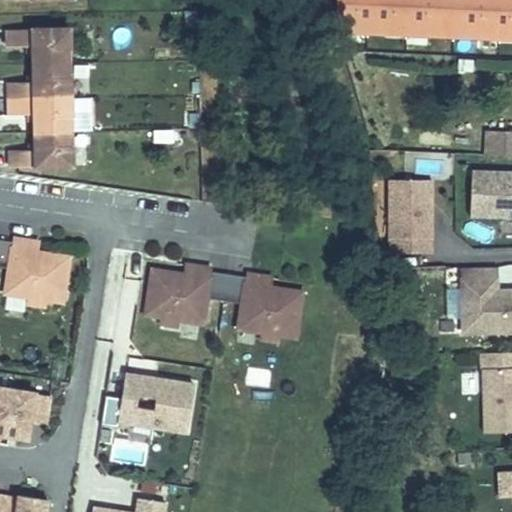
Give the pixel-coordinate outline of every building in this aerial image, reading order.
[(511,0),(323,0),(323,13),(338,14),(337,36),(511,43),(511,0)] [(72,21),(10,23),(10,39),(36,38),(36,56),(73,54),(72,21)] [(73,54),(36,56),(37,73),(11,74),(12,90),(12,106),(38,105),(38,123),(39,141),(13,142),(14,159),(76,157),(75,122),(74,88),(73,54)] [(511,129),(482,130),(483,158),(511,157),(511,129)] [(511,169),(469,168),(467,218),(511,219),(511,169)] [(404,216),(402,250),(448,253),(449,226),(427,225),(427,217),(404,216)] [(0,229),(0,256),(10,258),(6,283),(29,287),(32,288),(33,283),(46,285),(45,290),(48,290),(64,293),(72,248),(39,242),(14,238),(15,232),(0,229)] [(40,233),(15,229),(15,232),(14,238),(39,242),(40,233)] [(185,265),(209,268),(210,261),(185,258),(185,265)] [(224,291),(228,263),(210,261),(209,268),(185,265),(151,261),(146,307),(162,309),(164,309),(165,304),(178,306),(178,311),(180,311),(204,314),(207,288),(224,291)] [(245,265),(228,263),(224,291),(242,292),(239,317),(262,320),(265,320),(265,315),(279,317),(278,322),(281,322),(297,324),(302,278),(269,274),(244,271),(245,265)] [(270,268),(245,265),(244,271),(269,274),(270,268)] [(499,268),(464,269),(465,319),(487,319),(487,334),(511,333),(511,291),(499,292),(499,268)] [(134,341),(138,280),(120,279),(116,340),(134,341)] [(32,288),(29,287),(28,294),(46,297),(48,290),(45,290),(46,285),(33,283),(32,288)] [(161,315),(180,318),(180,311),(178,311),(178,306),(165,304),(164,309),(162,309),(161,315)] [(265,320),(262,320),(261,326),(280,328),(281,322),(278,322),(279,317),(265,315),(265,320)] [(465,319),(465,334),(487,334),(487,319),(465,319)] [(511,346),(484,348),(486,427),(511,426),(511,346)] [(116,425),(188,433),(194,380),(122,372),(116,425)] [(30,427),(34,398),(0,392),(0,439),(1,439),(28,443),(30,427)] [(45,429),(49,400),(34,398),(30,427),(45,429)] [(511,472),(503,472),(504,494),(511,494),(511,472)] [(87,506),(87,511),(163,511),(164,500),(134,498),(133,509),(87,506)] [(0,511),(18,511),(19,503),(0,499),(0,511)] [(47,511),(48,504),(20,500),(19,503),(18,511),(47,511)]
